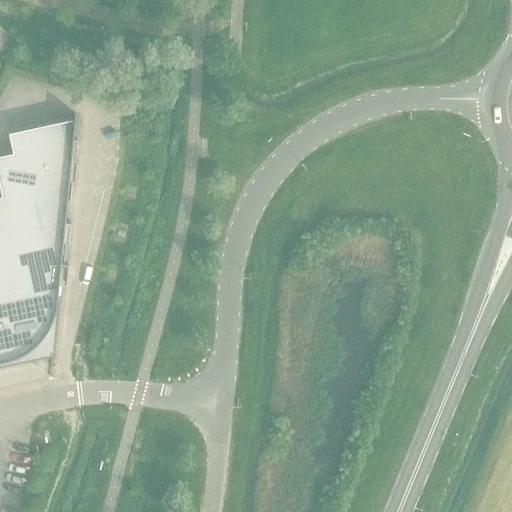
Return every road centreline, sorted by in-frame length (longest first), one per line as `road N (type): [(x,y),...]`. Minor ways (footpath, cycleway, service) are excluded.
road 1 (unclassified): [(493,97),(418,97),(367,108),(325,127),(285,159),(239,232),(223,401)]
road 2 (unknown): [(79,395),(87,125),(69,113),(34,110),(0,126)]
road 3 (primary): [(398,511),(477,320)]
road 4 (primary): [(511,173),(477,320)]
road 5 (residential): [(56,0),(198,31)]
road 6 (unclassified): [(0,414),(79,395),(138,392)]
